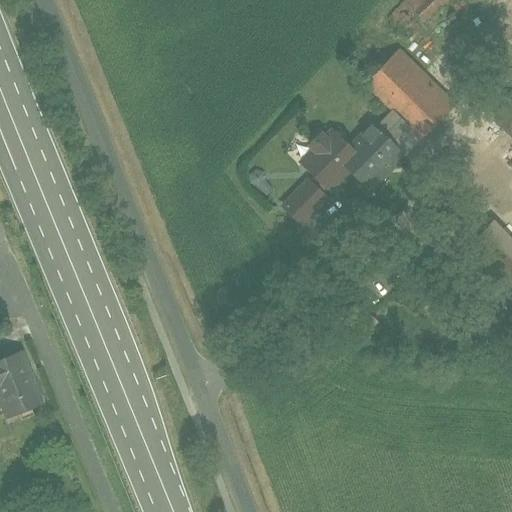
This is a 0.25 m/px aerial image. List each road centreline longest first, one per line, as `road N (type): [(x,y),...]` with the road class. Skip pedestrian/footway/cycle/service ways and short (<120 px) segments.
road 1 (unclassified): [(250,511),(48,0)]
road 2 (primary): [(51,209),(171,511)]
road 3 (primary): [(0,63),(51,209)]
